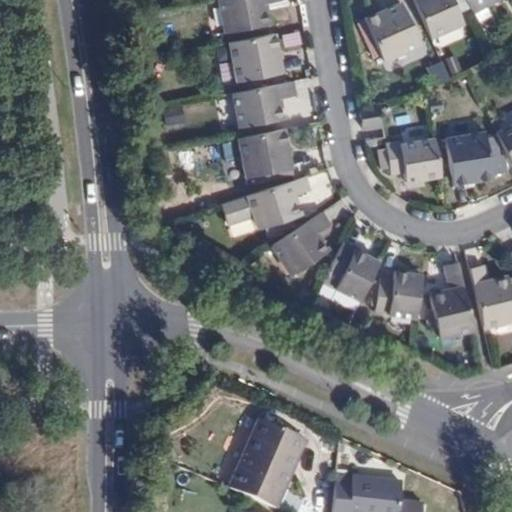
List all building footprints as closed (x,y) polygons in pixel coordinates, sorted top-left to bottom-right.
[(278,3),(277,0),(215,0),(222,34),(266,26),(262,6),(278,3)] [(412,0),(429,36),(461,21),(450,0),(412,0)] [(469,0),(475,10),(493,0),(469,0)] [(400,3),(363,20),(380,61),(419,44),(400,3)] [(272,34),(228,42),(235,83),(279,75),(272,34)] [(292,98),(289,82),(231,94),(237,129),(278,121),(276,101),(292,98)] [(378,104),(358,107),(364,141),(383,137),(378,104)] [(511,125),(495,134),(511,168),(511,125)] [(287,169),(280,130),(234,139),(244,186),(263,184),(262,180),(276,178),(276,172),(287,169)] [(490,176),(484,138),(483,133),(443,140),(451,185),(491,177),(490,176)] [(494,137),(484,138),(490,176),(503,173),(501,155),(497,156),(494,137)] [(440,176),(434,141),(397,147),(397,142),(382,144),(383,153),(376,154),(378,169),(386,168),(387,173),(402,173),(403,181),(422,178),(440,176)] [(307,192),(302,177),(217,206),(223,225),(252,216),(257,229),(296,217),(291,198),(307,192)] [(422,178),(403,181),(404,188),(423,185),(422,178)] [(325,228),(318,214),(269,247),(288,276),(324,252),(313,235),(325,228)] [(358,303),(378,264),(340,246),(325,276),(338,282),(333,290),(358,303)] [(482,267),(469,270),(482,326),(511,318),(511,303),(506,278),(486,281),(482,267)] [(375,286),(373,306),(372,312),(397,316),(414,318),(419,277),(391,272),(390,284),(376,282),(375,286)] [(437,338),(472,329),(459,272),(442,275),(447,291),(427,296),(430,306),(432,316),(427,317),(424,318),(427,328),(434,326),(437,338)] [(430,306),(423,308),(427,317),(432,316),(430,306)] [(229,489),(274,508),(303,440),(258,419),(229,489)] [(334,478),(330,511),(396,511),(400,488),(334,478)]
